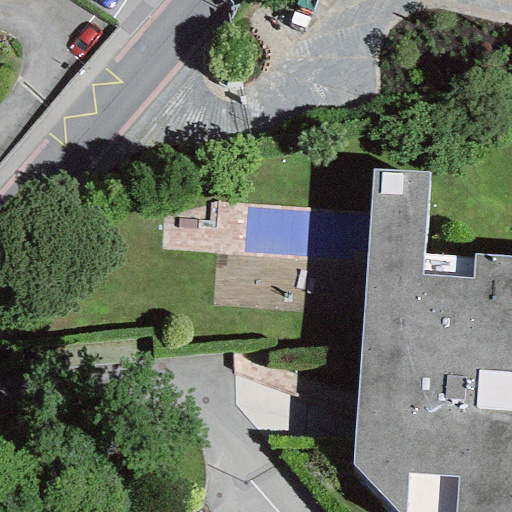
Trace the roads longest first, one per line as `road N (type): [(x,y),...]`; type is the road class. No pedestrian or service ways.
road 1 (unknown): [(128,89),(180,107),(216,106),(284,78),(389,0)]
road 2 (tertiary): [(0,246),(183,23)]
